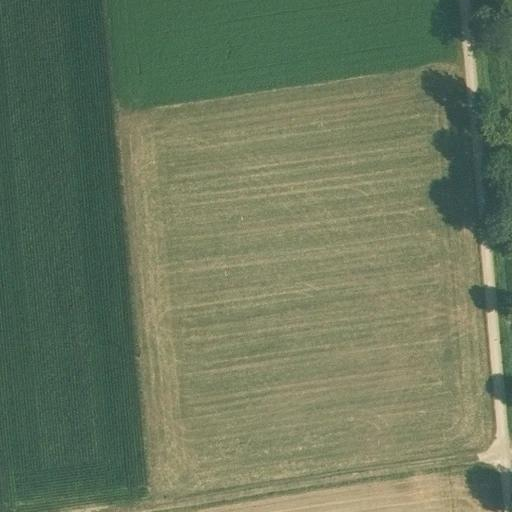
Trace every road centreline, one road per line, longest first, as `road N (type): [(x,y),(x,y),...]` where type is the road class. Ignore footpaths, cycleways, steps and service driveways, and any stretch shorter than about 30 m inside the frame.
road 1 (track): [(510,511),(463,0)]
road 2 (track): [(505,456),(159,511)]
